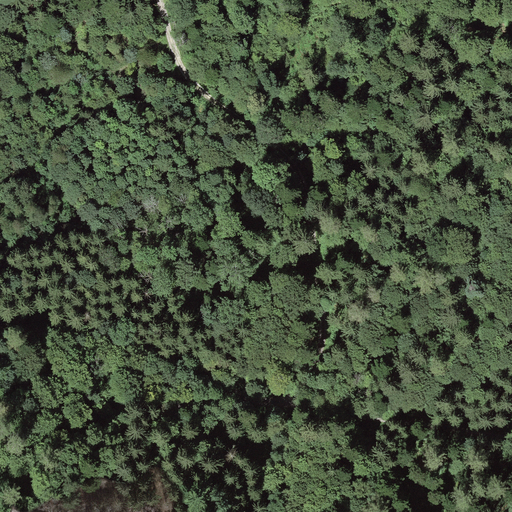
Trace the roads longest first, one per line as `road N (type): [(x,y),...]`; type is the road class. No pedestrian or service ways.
road 1 (track): [(159,0),(188,76),(302,173),(325,335),(288,407)]
road 2 (track): [(0,325),(103,343),(288,407)]
road 3 (track): [(288,407),(511,438)]
